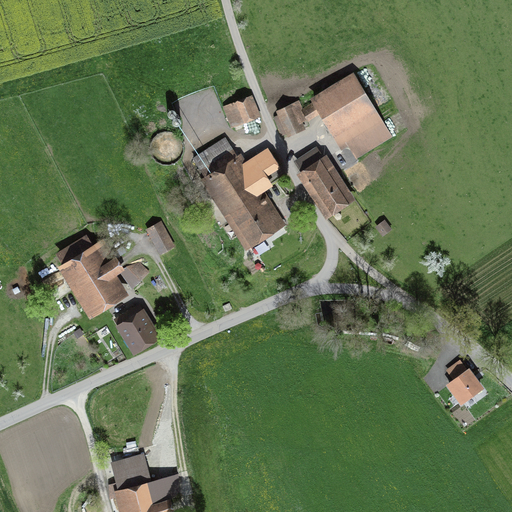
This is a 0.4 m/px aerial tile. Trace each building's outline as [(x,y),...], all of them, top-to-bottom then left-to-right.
[(351,70),(305,97),(333,144),(339,141),(350,160),(390,136),(351,70)] [(248,95),(219,107),(229,129),(258,117),(248,95)] [(292,101),(272,111),(285,137),(305,127),(292,101)] [(240,152),(197,179),(240,249),(283,222),(240,152)] [(323,152),(295,168),(323,213),(350,197),(323,152)] [(381,218),(372,225),(379,235),(388,228),(381,218)] [(158,220),(142,227),(156,254),(171,246),(158,220)] [(100,237),(52,265),(82,317),(124,294),(112,273),(119,269),(100,237)] [(130,285),(151,275),(143,259),(122,269),(130,285)] [(140,308),(112,323),(129,354),(157,339),(140,308)] [(464,367),(444,382),(459,401),(479,387),(464,367)] [(142,453),(107,462),(112,485),(148,476),(142,453)] [(159,511),(151,479),(110,488),(115,511),(159,511)]
